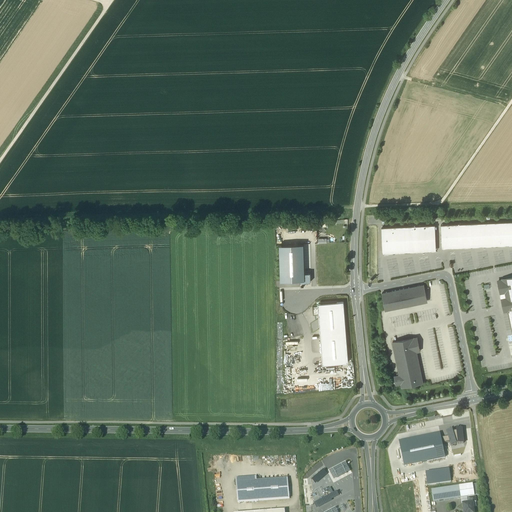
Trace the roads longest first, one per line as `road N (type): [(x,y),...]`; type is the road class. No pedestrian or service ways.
road 1 (track): [(356,206),(0,217)]
road 2 (secondary): [(325,429),(0,429)]
road 3 (secondary): [(354,290),(356,206),(368,147),(397,75),(445,0)]
road 4 (unclassified): [(473,399),(446,277),(354,290)]
road 5 (track): [(356,206),(440,202),(511,100)]
road 6 (track): [(110,2),(0,160)]
